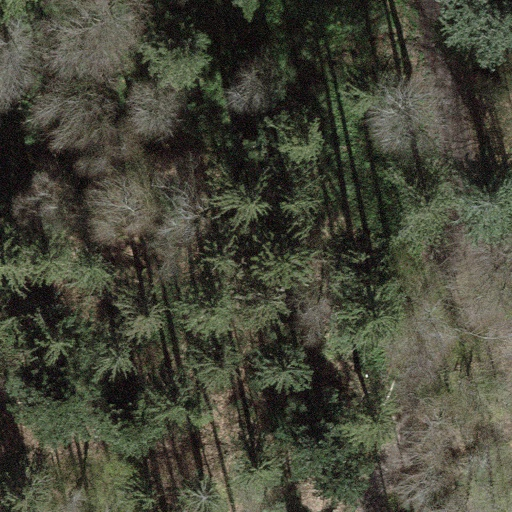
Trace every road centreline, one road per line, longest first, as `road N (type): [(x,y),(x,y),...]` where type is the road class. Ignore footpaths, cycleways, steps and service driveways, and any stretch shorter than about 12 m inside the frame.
road 1 (track): [(464,212),(402,460),(379,511)]
road 2 (track): [(511,281),(464,212),(424,0)]
